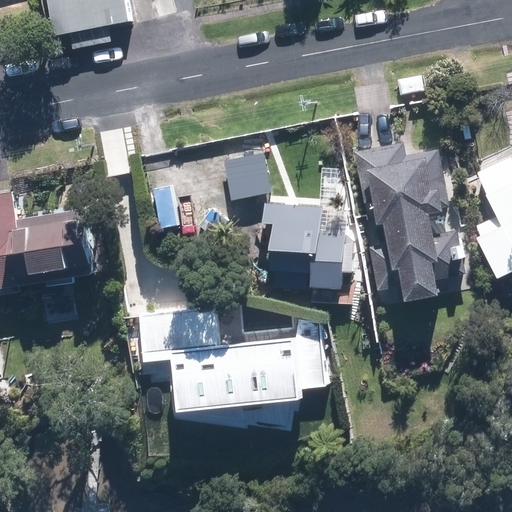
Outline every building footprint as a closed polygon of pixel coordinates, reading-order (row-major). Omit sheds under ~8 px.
[(55,0),(62,32),(115,21),(134,18),(130,0),(55,0)] [(312,147),(289,130),(270,156),(293,173),(312,147)] [(415,296),(454,288),(439,209),(455,206),(444,146),(412,152),(409,139),(360,149),(370,202),(384,200),(391,241),(373,244),(382,288),(413,282),(415,296)] [(476,240),(496,281),(511,273),(511,162),(510,159),(478,175),(481,182),(478,183),(495,217),(474,227),(479,238),(476,240)] [(17,190),(0,192),(0,294),(25,290),(24,284),(45,280),(46,285),(82,280),(81,274),(101,271),(91,208),(22,219),(17,190)] [(311,287),(341,289),(341,275),(352,276),(354,242),(344,237),(346,210),(263,205),(262,225),(271,225),(269,270),(312,273),(311,287)] [(218,301),(148,308),(152,354),(185,351),(190,402),(312,390),(311,379),(330,377),(324,318),(305,314),(301,331),(222,339),(218,301)]
